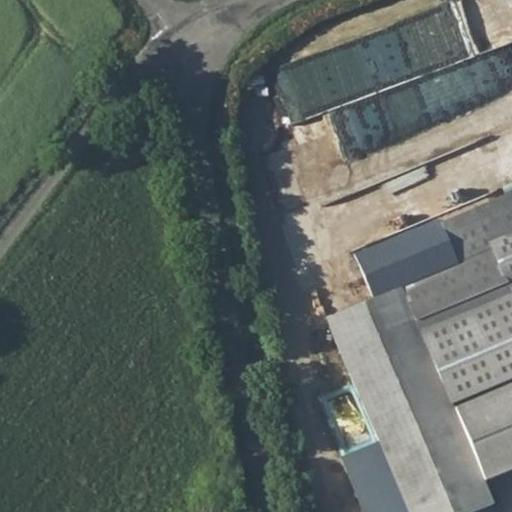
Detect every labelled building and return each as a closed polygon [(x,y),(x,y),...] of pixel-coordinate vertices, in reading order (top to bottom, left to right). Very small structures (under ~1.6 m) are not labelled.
[(356,222),(474,199),(467,163),(349,187),(356,222)] [(511,189),(471,205),(484,237),(511,226),(511,189)] [(484,237),(471,205),(436,220),(433,216),(348,250),(365,294),(393,281),(407,316),(500,278),(484,237)] [(393,281),(365,294),(318,314),(403,511),(461,511),(488,500),(445,401),(511,371),(511,226),(484,237),(500,278),(407,316),(393,281)] [(511,388),(453,414),(483,483),(511,470),(511,388)]
